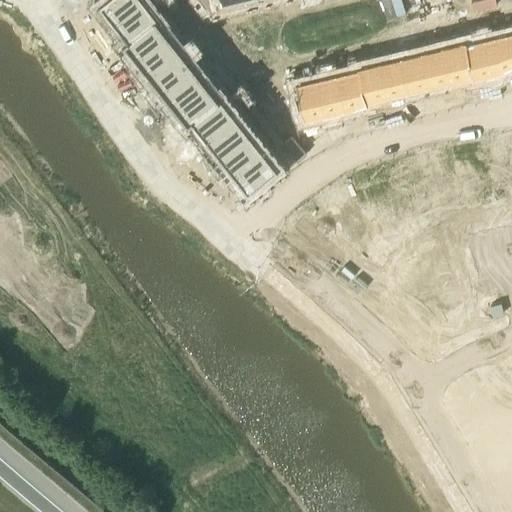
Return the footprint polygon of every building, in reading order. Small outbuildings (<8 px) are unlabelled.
[(101,0),(114,16),(133,0),(101,0)] [(162,0),(133,0),(114,16),(128,33),(124,36),(124,37),(166,4),(162,0)] [(191,0),(190,0),(181,7),(186,14),(196,6),(191,0)] [(199,0),(208,11),(227,7),(226,2),(233,0),(248,0),(249,1),(250,1),(249,0),(199,0)] [(444,1),(432,4),(434,12),(446,9),(444,1)] [(166,4),(124,37),(137,53),(169,27),(157,12),(166,5),(166,4)] [(432,4),(421,6),(423,14),(434,12),(432,4)] [(402,11),(390,14),(392,22),(404,19),(402,11)] [(201,13),(195,18),(202,27),(209,22),(201,13)] [(390,14),(379,17),(381,25),(392,22),(390,14)] [(360,21),(348,24),(350,32),(362,29),(360,21)] [(209,22),(202,27),(209,37),(216,32),(209,22)] [(348,24),(337,27),(339,35),(350,32),(348,24)] [(169,27),(137,53),(150,69),(185,41),(185,40),(181,43),(169,27)] [(511,57),(505,28),(484,33),(492,68),(511,62),(511,57)] [(318,31),(306,34),(308,42),(320,39),(318,31)] [(464,38),(463,38),(471,71),(470,71),(470,73),(492,68),(484,33),(464,38)] [(306,34),(295,37),(297,45),(308,42),(306,34)] [(463,36),(441,41),(450,76),(470,71),(471,71),(463,38),(464,38),(463,36)] [(264,37),(252,40),(254,48),(266,45),(264,37)] [(185,41),(150,69),(162,85),(198,57),(185,41)] [(231,41),(225,46),(232,55),(239,50),(231,41)] [(441,41),(420,46),(429,81),(450,76),(441,41)] [(420,46),(399,51),(408,86),(429,81),(420,46)] [(399,51),(378,56),(387,91),(408,86),(399,51)] [(378,56),(356,61),(357,63),(358,63),(366,96),(367,96),(387,91),(378,56)] [(198,57),(162,85),(175,101),(214,70),(214,69),(210,72),(198,57)] [(283,61),(275,63),(278,74),(286,72),(283,61)] [(357,63),(337,68),(345,103),(367,98),(367,96),(366,96),(358,63),(357,63)] [(337,68),(316,73),(324,108),(345,103),(337,68)] [(214,70),(175,101),(187,117),(229,84),(228,83),(226,85),(214,70)] [(286,72),(278,74),(281,86),(289,84),(286,72)] [(316,73),(294,79),(302,114),(324,108),(316,73)] [(229,84),(187,117),(188,118),(192,115),(205,132),(243,102),(229,84)] [(243,102),(205,132),(219,150),(257,120),(253,114),(243,102)] [(295,110),(287,112),(290,123),(298,121),(295,110)] [(257,120),(219,150),(234,167),(271,138),(257,120)] [(298,121),(290,123),(293,135),(301,133),(298,121)] [(271,138),(234,167),(248,186),(282,160),(268,142),(272,139),(271,138)] [(511,142),(496,146),(506,188),(511,186),(511,142)] [(496,146),(475,151),(485,193),(506,188),(496,146)] [(475,151),(454,156),(464,198),(485,193),(475,151)] [(454,156),(433,161),(443,203),(464,198),(454,156)] [(414,184),(401,187),(406,209),(419,206),(419,208),(443,203),(433,161),(409,167),(414,184)] [(345,174),(339,180),(348,188),(354,181),(345,174)] [(354,181),(348,188),(357,195),(363,189),(354,181)] [(308,195),(284,225),(303,241),(328,212),(308,195)] [(381,205),(376,211),(385,219),(391,213),(381,205)] [(328,212),(303,241),(322,257),(346,228),(328,212)] [(391,213),(385,219),(394,227),(400,220),(391,213)] [(504,218),(492,221),(494,229),(506,226),(504,218)] [(492,221),(480,224),(482,232),(494,229),(492,221)] [(346,228),(322,257),(340,272),(365,243),(346,228)] [(463,228),(451,231),(453,239),(465,236),(463,228)] [(418,236),(413,243),(422,250),(427,244),(418,236)] [(365,243),(340,272),(358,288),(383,259),(365,243)] [(427,244),(422,250),(431,258),(437,252),(427,244)] [(383,259),(358,288),(377,303),(401,275),(383,259)] [(472,261),(464,263),(466,274),(475,272),(472,261)] [(475,272),(466,274),(469,286),(478,284),(475,272)] [(401,275),(377,303),(395,319),(420,290),(401,275)] [(420,290),(395,319),(414,335),(438,306),(420,290)] [(438,306),(414,335),(433,351),(458,323),(438,306)]
